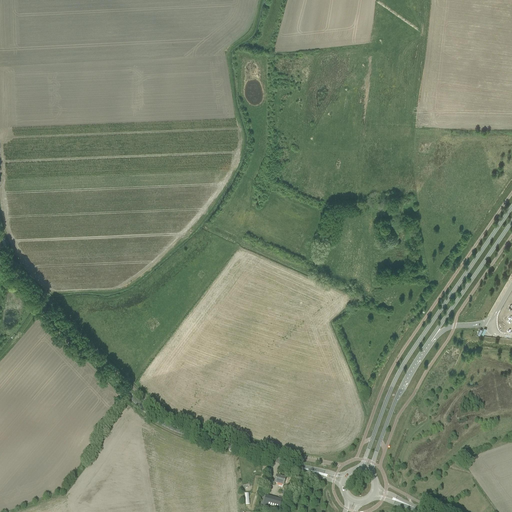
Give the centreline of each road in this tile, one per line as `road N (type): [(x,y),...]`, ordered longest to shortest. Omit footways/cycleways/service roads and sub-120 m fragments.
road 1 (tertiary): [(320,474),(201,439),(137,405),(17,278),(0,249)]
road 2 (secondary): [(511,206),(398,373),(356,470)]
road 3 (secondary): [(370,474),(410,372),(511,222)]
